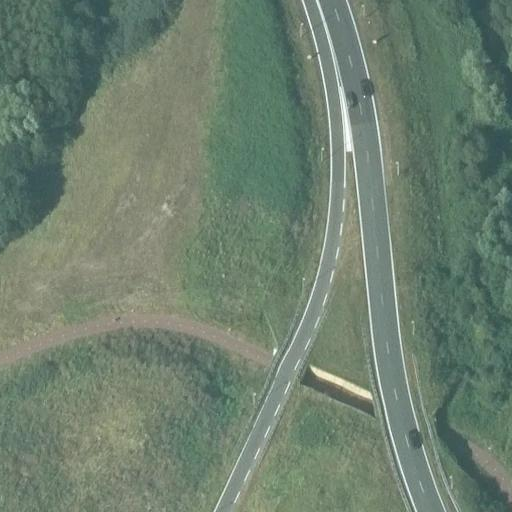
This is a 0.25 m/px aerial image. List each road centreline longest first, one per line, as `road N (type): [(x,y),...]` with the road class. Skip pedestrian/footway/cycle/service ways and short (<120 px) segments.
road 1 (trunk): [(222,511),(328,266),(338,49)]
road 2 (trunk): [(430,511),(393,390),(365,150),(338,49)]
